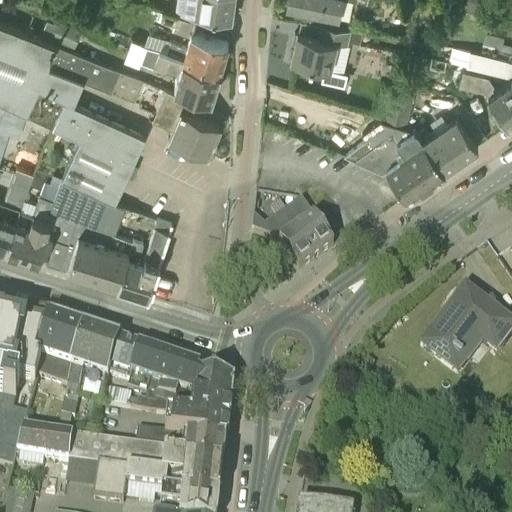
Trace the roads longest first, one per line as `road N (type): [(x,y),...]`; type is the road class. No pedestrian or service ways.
road 1 (residential): [(270,321),(237,251),(252,0)]
road 2 (secondary): [(250,350),(0,270)]
road 3 (secondary): [(374,271),(511,172)]
